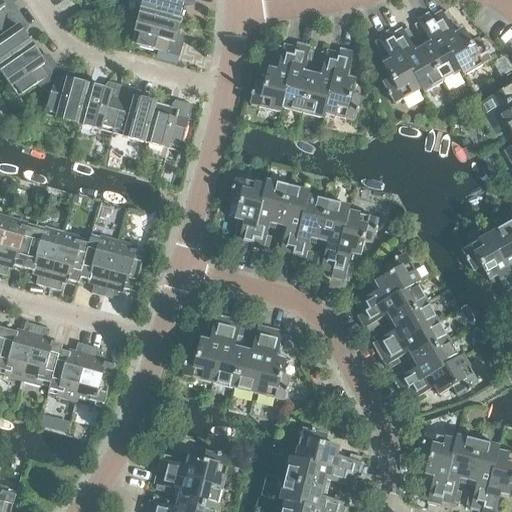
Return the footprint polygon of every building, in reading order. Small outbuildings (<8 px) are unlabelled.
[(0,0),(0,26),(18,13),(11,3),(5,7),(0,0)] [(144,0),(142,11),(180,21),(186,0),(194,2),(194,0),(144,0)] [(180,21),(142,11),(136,33),(140,34),(136,46),(180,58),(180,57),(179,56),(182,44),(175,42),(180,21)] [(442,12),(431,18),(461,73),(464,77),(490,62),(486,54),(488,52),(485,47),(483,48),(478,40),(472,44),(464,31),(456,36),(449,25),(454,22),(448,12),(444,15),(442,12)] [(26,24),(18,13),(0,26),(0,68),(32,47),(19,29),(26,24)] [(461,73),(431,18),(429,14),(418,20),(419,23),(415,26),(420,36),(425,33),(431,45),(423,49),(443,83),(461,73)] [(443,83),(423,49),(416,53),(409,42),(414,40),(408,30),(404,32),(402,29),(391,35),(421,90),(424,94),(443,83)] [(379,40),(375,43),(367,47),(373,57),(385,51),(391,62),(383,66),(390,79),(383,83),(388,91),(386,93),(389,98),(391,97),(396,105),(421,90),(391,35),(388,31),(377,37),(379,40)] [(297,44),(296,48),(282,109),(302,115),(312,76),(304,74),(307,61),(312,63),(314,51),(309,50),(310,47),(297,44)] [(282,109),(296,48),(284,45),(284,49),(279,47),(276,59),(281,60),(278,72),(269,70),(265,84),(257,82),(255,91),(253,91),(251,97),(253,98),(251,107),(281,114),(282,109)] [(32,47),(0,68),(0,70),(12,88),(16,86),(22,96),(37,86),(44,91),(58,70),(51,60),(44,64),(32,47)] [(341,49),(339,54),(325,115),(354,122),(356,113),(358,114),(360,108),(358,107),(360,98),(352,96),(355,82),(347,80),(350,67),(362,71),(365,59),(357,57),(353,56),(353,53),(341,49)] [(312,76),(302,115),(324,120),(325,115),(339,54),(327,51),(327,54),(322,53),(319,64),(324,66),(321,78),(312,76)] [(70,74),(58,70),(44,91),(51,96),(46,113),(58,116),(57,120),(79,126),(90,87),(68,82),(70,74)] [(511,134),(511,81),(501,88),(503,91),(479,105),(496,135),(508,128),(511,134)] [(114,131),(125,89),(113,85),(111,93),(90,87),(79,126),(101,132),(102,128),(114,131)] [(146,144),(157,106),(136,100),(138,92),(125,89),(114,131),(125,134),(124,138),(146,144)] [(157,106),(146,144),(168,150),(170,146),(181,150),(193,106),(192,106),(192,107),(180,104),(178,111),(157,106)] [(251,248),(266,188),(237,180),(235,189),(232,189),(231,195),(233,195),(231,204),(232,205),(228,218),(235,219),(235,221),(239,222),(233,245),(238,247),(237,250),(250,253),(251,248)] [(266,188),(251,248),(263,251),(264,248),(269,249),(272,238),(267,237),(270,224),(279,226),(288,188),(267,183),(266,188)] [(288,188),(279,226),(287,229),(284,241),(279,240),(276,251),(281,252),(280,256),(292,259),(309,198),(310,193),(288,188)] [(309,198),(292,259),(291,263),(304,267),(305,263),(310,265),(313,253),(308,252),(311,240),(319,242),(329,203),(309,198)] [(333,274),(349,213),(351,209),(329,203),(319,242),(328,244),(325,256),(320,255),(317,266),(322,268),(321,271),(333,274)] [(349,213),(333,274),(332,279),(345,282),(346,279),(350,280),(353,268),(349,267),(352,255),(361,257),(364,242),(372,244),(374,235),(377,236),(378,230),(376,229),(378,221),(349,213)] [(0,254),(10,219),(0,215),(0,254)] [(29,224),(10,219),(0,254),(0,275),(7,277),(10,266),(25,270),(36,231),(27,228),(29,224)] [(511,233),(508,226),(489,237),(511,277),(511,233)] [(43,233),(36,231),(25,270),(40,274),(36,286),(49,289),(64,233),(45,228),(43,233)] [(82,238),(64,233),(49,289),(61,292),(64,281),(79,285),(81,279),(89,245),(81,243),(82,238)] [(511,301),(511,277),(489,237),(463,251),(467,259),(465,261),(468,266),(470,265),(475,273),(482,269),(489,282),(497,277),(504,289),(499,291),(505,301),(509,299),(511,302),(511,301)] [(89,245),(81,279),(95,283),(92,294),(104,298),(119,243),(100,238),(99,243),(90,241),(89,245)] [(138,249),(119,243),(104,298),(117,301),(120,290),(135,294),(145,256),(137,253),(138,249)] [(361,315),(417,286),(421,283),(406,256),(398,261),(396,259),(391,262),(392,264),(384,269),(388,276),(375,283),(380,291),(369,297),(366,293),(356,299),(359,303),(356,305),(361,315)] [(149,284),(152,275),(146,273),(143,283),(149,285),(149,284)] [(417,286),(361,315),(357,318),(364,329),(367,328),(369,332),(379,326),(377,322),(388,316),(393,323),(427,304),(417,286)] [(427,304),(393,323),(397,331),(387,337),(385,337),(383,333),(373,339),(375,343),(372,345),(379,356),(438,323),(427,304)] [(213,385),(229,319),(217,316),(216,319),(211,318),(208,329),(213,330),(210,343),(201,341),(197,355),(189,353),(187,362),(185,362),(183,368),(186,368),(183,377),(213,385)] [(234,390),(243,351),(235,349),(238,337),(243,338),(245,327),(241,325),(241,322),(229,319),(213,385),(234,390)] [(438,323),(379,356),(385,367),(388,365),(391,370),(401,364),(398,360),(410,353),(414,361),(448,341),(438,323)] [(23,382),(38,327),(26,324),(22,335),(8,332),(0,360),(0,371),(6,373),(4,377),(23,382)] [(252,354),(243,351),(234,390),(255,395),(271,330),(259,326),(258,330),(253,329),(250,340),(255,341),(252,354)] [(38,327),(23,382),(42,387),(43,385),(50,387),(61,352),(63,346),(47,342),(50,331),(38,327)] [(0,360),(8,332),(0,329),(0,360)] [(271,330),(255,395),(284,402),(286,393),(288,394),(290,388),(288,387),(290,378),(282,376),(286,362),(277,360),(280,347),(285,349),(287,337),(283,336),(283,333),(271,330)] [(448,341),(414,361),(418,369),(407,375),(404,371),(394,376),(397,381),(394,383),(400,394),(404,392),(459,360),(448,341)] [(61,352),(50,387),(50,390),(58,393),(57,398),(76,403),(91,348),(78,345),(75,356),(61,352)] [(91,348),(76,403),(94,408),(95,407),(103,409),(115,367),(100,363),(103,351),(91,348)] [(459,360),(404,392),(411,402),(414,401),(416,405),(426,399),(424,395),(435,389),(440,397),(452,389),(456,396),(464,392),(466,394),(471,391),(470,389),(478,384),(463,357),(459,360)] [(303,431),(296,460),(356,476),(361,477),(364,464),(361,463),(362,459),(351,456),(349,461),(337,457),(339,448),(325,445),(327,437),(318,435),(318,432),(312,431),(312,433),(303,431)] [(441,504),(456,442),(427,435),(425,444),(422,444),(421,450),(423,450),(421,459),(429,461),(425,476),(434,478),(431,490),(426,489),(423,500),(428,502),(427,505),(440,508),(441,504)] [(457,438),(456,442),(441,504),(453,507),(454,503),(459,505),(462,493),(457,492),(460,479),(469,482),(478,443),(457,438)] [(478,443),(469,482),(477,484),(474,496),(469,495),(466,506),(471,508),(470,511),(474,511),(482,511),(499,453),(500,449),(478,443)] [(511,456),(499,453),(482,511),(501,511),(503,508),(498,507),(501,495),(510,497),(511,488),(511,456)] [(160,460),(157,473),(223,489),(230,460),(221,458),(221,455),(215,454),(215,456),(206,454),(204,462),(189,458),(187,467),(175,464),(176,459),(165,456),(163,461),(160,460)] [(353,488),(356,476),(296,460),(291,458),(286,480),(324,490),(326,481),(339,484),(337,489),(349,492),(350,487),(353,488)] [(223,489),(157,473),(154,485),(157,486),(156,491),(167,494),(168,489),(181,492),(179,500),(217,510),(223,489)] [(324,490),(286,480),(280,501),(285,503),(325,511),(347,511),(349,505),(346,504),(347,499),(336,496),(334,501),(322,498),(324,490)] [(0,487),(0,511),(12,511),(16,497),(7,495),(9,490),(0,487)] [(216,511),(217,510),(179,500),(177,509),(164,506),(165,501),(154,498),(153,503),(149,502),(147,511),(216,511)] [(325,511),(285,503),(282,511),(325,511)]
